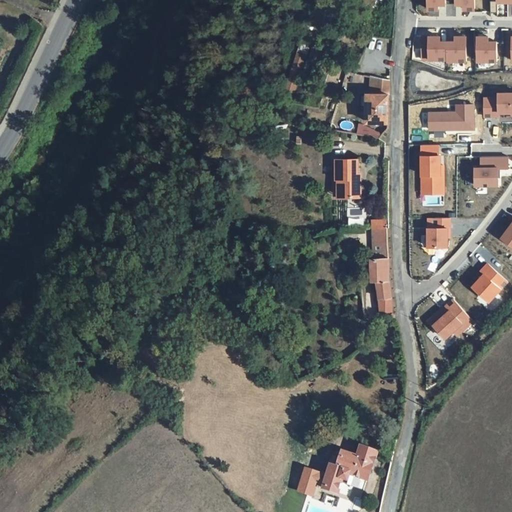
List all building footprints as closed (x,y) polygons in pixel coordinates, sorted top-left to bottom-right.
[(439,14),(439,9),(446,9),(446,0),(428,0),(429,14),(439,14)] [(475,15),(475,0),(456,0),(456,10),(465,10),(465,15),(475,15)] [(448,65),(448,67),(467,67),(467,42),(456,42),(456,47),(441,47),(441,42),(430,42),(430,65),(448,65)] [(497,52),(489,52),(489,47),(478,47),(478,72),(497,72),(497,52)] [(304,65),(297,63),(293,74),(300,77),(304,65)] [(368,128),(389,130),(391,85),(373,82),(372,99),(369,99),(368,128)] [(297,89),(290,87),(286,99),(293,100),(297,89)] [(511,98),(499,99),(499,104),(484,104),(485,122),(500,122),(500,118),(511,117),(511,98)] [(431,135),(475,134),(475,110),(458,110),(458,118),(430,118),(431,135)] [(423,150),(423,193),(442,193),(442,171),(441,161),(440,161),(440,150),(423,150)] [(499,190),(499,173),(509,173),(509,162),(482,162),(483,173),(476,173),(477,191),(499,190)] [(340,169),(339,187),(338,206),(359,205),(360,186),(357,185),(357,168),(340,169)] [(442,193),(423,193),(423,199),(445,199),(445,171),(442,171),(442,193)] [(436,223),(436,233),(430,233),(429,252),(449,252),(449,242),(449,234),(451,234),(451,223),(436,223)] [(374,237),(388,236),(387,224),(373,225),(374,237)] [(511,230),(503,243),(511,249),(511,230)] [(391,323),(390,298),(388,236),(374,237),(375,269),(373,270),(373,291),(377,291),(380,323),(391,323)] [(474,292),(490,307),(508,287),(488,269),(482,276),(485,279),(474,292)] [(447,342),(455,336),(458,340),(474,326),(454,304),(447,311),(448,312),(441,318),(440,317),(430,326),(435,332),(436,330),(447,342)] [(348,478),(362,484),(369,462),(357,457),(353,468),(336,462),(332,473),(327,471),(322,483),(319,492),(334,496),(339,486),(345,488),(348,478)] [(313,479),(301,475),(293,497),(305,501),(313,479)]
